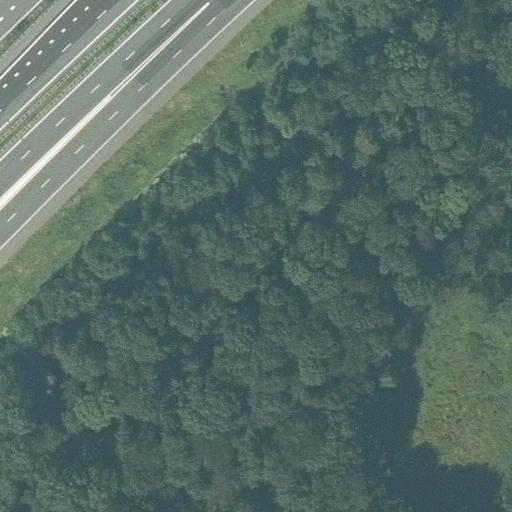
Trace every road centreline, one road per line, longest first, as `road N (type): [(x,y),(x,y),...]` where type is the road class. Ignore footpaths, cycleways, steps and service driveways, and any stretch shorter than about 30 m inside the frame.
road 1 (trunk): [(0,230),(112,116),(209,0)]
road 2 (motorway): [(0,182),(209,0)]
road 3 (motorway): [(113,0),(0,109)]
